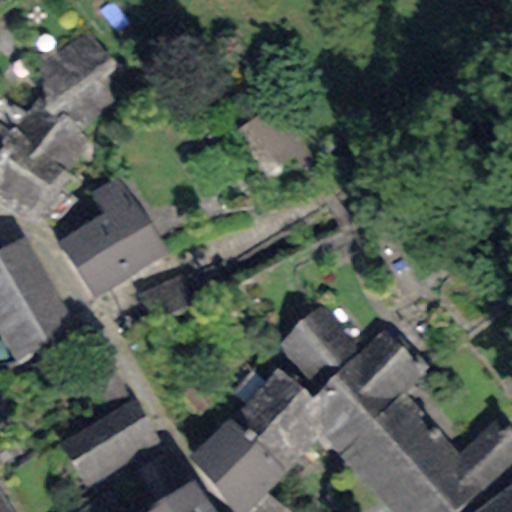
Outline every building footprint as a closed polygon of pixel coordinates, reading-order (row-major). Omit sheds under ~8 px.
[(88,31),(39,69),(42,94),(31,102),(79,136),(114,101),(106,76),(117,65),(88,31)] [(0,124),(0,197),(37,224),(69,178),(63,174),(86,141),(79,136),(31,102),(10,132),(0,124)] [(167,255),(118,176),(90,193),(103,214),(58,242),(94,301),(167,255)] [(0,340),(13,362),(73,326),(20,238),(0,250),(0,340)] [(425,378),(383,332),(359,354),(319,309),(280,347),(318,390),(311,397),(298,409),(323,437),(339,455),(409,392),(425,378)] [(311,397),(275,368),(230,420),(285,474),(323,437),(298,409),(311,397)] [(479,511),(511,488),(511,436),(499,421),(460,458),(409,392),(339,455),(388,511),(479,511)] [(84,488),(160,445),(135,400),(58,443),(84,488)] [(237,511),(248,511),(285,474),(230,420),(189,456),(237,511)] [(213,511),(170,443),(83,500),(87,506),(89,511),(213,511)] [(511,511),(511,488),(479,511),(511,511)] [(12,511),(6,503),(0,506),(0,511),(12,511)]
